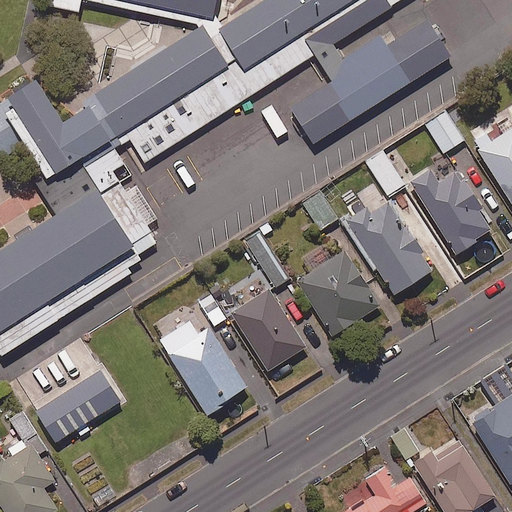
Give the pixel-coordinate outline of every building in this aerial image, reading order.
[(0,356),(1,358),(136,274),(132,267),(143,260),(140,255),(158,244),(145,223),(155,217),(136,188),(126,194),(117,181),(129,174),(111,147),(132,134),(147,156),(316,50),(336,82),(296,107),(314,136),(448,53),(428,21),(387,46),(381,37),(342,61),(330,43),(398,0),(256,0),(209,30),(203,20),(197,24),(78,98),(81,103),(62,116),(37,76),(7,94),(9,99),(0,104),(0,157),(17,146),(58,212),(0,247),(0,356)] [(154,0),(212,12),(214,0),(154,0)] [(444,150),(465,137),(445,107),(424,120),(444,150)] [(511,115),(511,118),(510,115),(475,137),(480,145),(479,146),(511,199),(511,115)] [(407,183),(383,146),(365,158),(389,195),(407,183)] [(431,163),(408,177),(456,252),(477,238),(475,236),(491,225),(480,207),(484,204),(466,176),(462,179),(455,168),(440,178),(431,163)] [(320,227),(338,216),(319,187),(301,199),(320,227)] [(368,201),(345,216),(394,291),(434,266),(423,249),(425,248),(409,222),(405,224),(389,198),(373,208),(368,201)] [(289,274),(259,228),(244,237),(274,284),(289,274)] [(380,302),(344,246),(295,277),(331,333),(380,302)] [(307,343),(269,284),(230,310),(268,369),(307,343)] [(227,316),(210,290),(190,303),(203,324),(207,321),(209,323),(211,327),(227,316)] [(209,323),(168,349),(208,411),(213,408),(215,408),(217,408),(223,405),(224,403),(224,401),(230,397),(228,394),(247,383),(211,327),(209,323)] [(120,401),(100,370),(35,412),(55,442),(76,428),(80,435),(89,429),(85,423),(120,401)] [(511,392),(487,408),(488,410),(471,422),(511,487),(511,392)] [(0,450),(0,501),(6,511),(50,511),(59,507),(44,485),(55,478),(38,452),(45,448),(21,411),(11,418),(23,437),(9,445),(13,452),(4,457),(0,450)] [(468,511),(494,495),(458,440),(434,456),(431,452),(412,464),(443,511),(468,511)] [(397,486),(384,468),(329,508),(332,511),(411,511),(426,502),(409,478),(397,486)]
